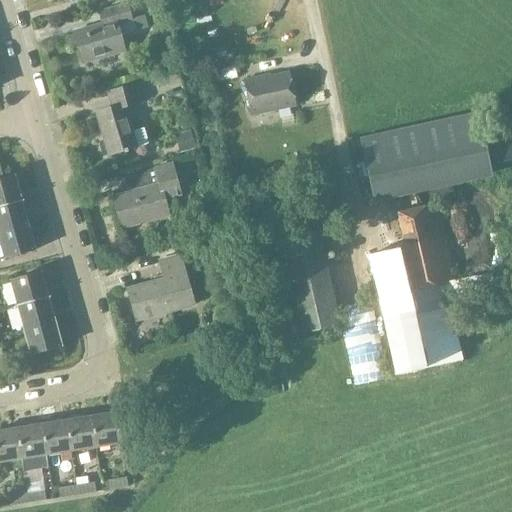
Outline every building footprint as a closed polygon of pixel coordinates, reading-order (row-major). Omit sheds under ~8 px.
[(159,0),(144,0),(147,11),(161,7),(159,0)] [(99,13),(102,25),(72,33),(81,64),(125,51),(116,25),(132,20),(128,5),(99,13)] [(262,76),(244,80),(252,115),(294,106),(287,73),(262,78),(262,76)] [(130,107),(141,104),(136,85),(108,93),(113,108),(96,113),(104,141),(100,142),(98,146),(101,154),(104,157),(109,155),(109,156),(147,145),(143,130),(133,133),(130,122),(134,121),(130,107)] [(171,104),(183,100),(180,92),(168,95),(171,104)] [(359,140),(372,199),(491,173),(478,114),(359,140)] [(353,180),(364,178),(360,159),(350,161),(353,180)] [(122,230),(169,217),(165,200),(181,196),(172,164),(125,178),(129,192),(112,197),(122,230)] [(0,206),(20,201),(14,177),(3,180),(0,169),(0,206)] [(343,219),(336,182),(311,186),(316,223),(343,219)] [(20,201),(0,206),(0,232),(27,225),(20,201)] [(492,274),(454,281),(436,204),(397,212),(415,290),(372,299),(377,321),(496,297),(492,274)] [(27,225),(0,232),(0,245),(4,260),(34,252),(27,225)] [(325,254),(320,231),(319,230),(280,239),(297,316),(301,334),(341,326),(337,307),(325,254)] [(128,290),(132,303),(137,321),(194,306),(180,257),(159,262),(164,280),(128,290)] [(10,282),(17,307),(47,298),(40,274),(10,282)] [(17,307),(24,331),(54,322),(47,298),(17,307)] [(61,347),(54,322),(24,331),(31,356),(61,347)] [(116,413),(90,417),(95,448),(121,444),(116,413)] [(65,421),(70,452),(95,448),(90,417),(65,421)] [(60,453),(70,452),(65,421),(41,425),(46,456),(60,453)] [(41,425),(16,429),(21,460),(46,456),(41,425)] [(0,462),(21,460),(16,429),(0,431),(0,462)] [(108,481),(109,490),(128,487),(126,478),(108,481)] [(94,483),(76,486),(77,496),(96,493),(94,483)] [(6,489),(9,507),(28,504),(26,494),(25,486),(6,489)] [(58,489),(60,498),(77,496),(76,486),(58,489)] [(33,493),(26,494),(28,504),(46,501),(44,491),(33,493)]
